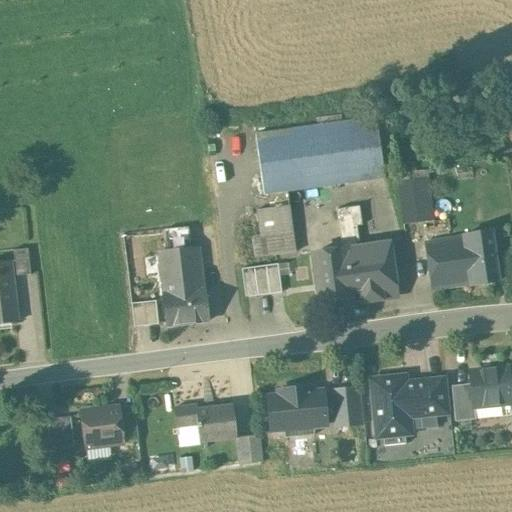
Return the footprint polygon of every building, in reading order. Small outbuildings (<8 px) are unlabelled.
[(340,115),(316,119),(317,126),(341,122),(340,115)] [(317,126),(255,135),(263,196),(324,187),(384,178),(375,118),(341,122),(317,126)] [(432,143),(416,145),(418,157),(434,155),(432,143)] [(428,179),(398,183),(404,223),(433,219),(428,179)] [(288,206),(256,210),(259,237),(252,238),(255,258),(295,253),(288,206)] [(359,207),(336,210),(338,227),(356,225),(356,226),(361,225),(359,207)] [(448,220),(432,223),(433,234),(449,231),(448,220)] [(356,225),(338,227),(341,250),(343,250),(343,251),(359,248),(356,226),(356,225)] [(188,227),(164,230),(167,252),(190,249),(188,227)] [(489,231),(462,237),(469,284),(470,286),(497,281),(489,231)] [(462,237),(426,244),(432,290),(469,284),(462,237)] [(359,248),(343,251),(343,250),(341,250),(312,254),(320,308),(396,297),(388,244),(359,248)] [(27,249),(12,250),(15,276),(30,275),(27,249)] [(167,252),(158,253),(167,326),(207,322),(198,249),(190,249),(167,252)] [(9,261),(0,261),(0,324),(16,323),(9,261)] [(277,264),(241,269),(245,297),(281,292),(277,264)] [(155,301),(131,304),(133,327),(158,325),(155,301)] [(507,368),(469,372),(471,384),(473,407),(474,407),(511,403),(510,399),(511,396),(511,387),(508,384),(507,368)] [(403,378),(372,381),(377,436),(382,436),(384,446),(405,444),(404,434),(409,433),(407,416),(422,415),(418,383),(404,385),(403,378)] [(442,381),(418,383),(422,415),(445,412),(442,381)] [(471,384),(451,386),(454,422),(475,420),(474,407),(473,407),(471,384)] [(310,387),(278,391),(279,397),(267,398),(270,431),(283,429),(284,438),(314,435),(313,426),(326,425),(322,392),(310,393),(310,387)] [(356,389),(332,391),(336,427),(360,424),(356,389)] [(196,405),(173,408),(175,428),(197,425),(195,409),(196,409),(196,405)] [(196,409),(195,409),(197,425),(199,443),(236,439),(236,438),(232,405),(196,409)] [(117,408),(81,413),(85,447),(122,443),(118,415),(117,408)] [(134,413),(118,415),(122,443),(138,441),(134,413)] [(47,448),(72,447),(71,417),(45,419),(47,448)] [(259,435),(236,438),(236,439),(240,465),(262,462),(259,435)] [(190,457),(179,459),(181,473),(192,472),(190,457)]
